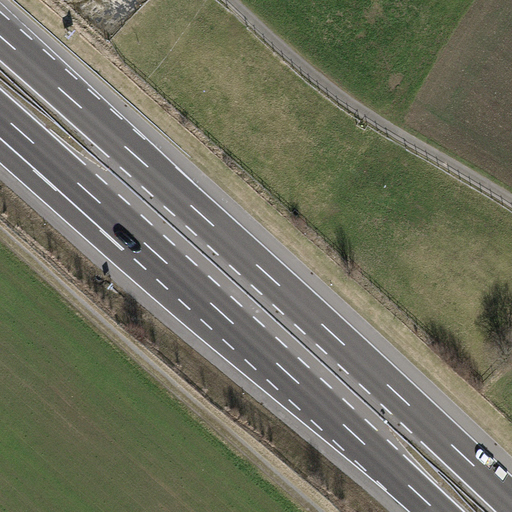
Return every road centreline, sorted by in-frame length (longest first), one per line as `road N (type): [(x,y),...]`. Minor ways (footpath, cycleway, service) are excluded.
road 1 (motorway): [(511,500),(0,35)]
road 2 (motorway): [(0,113),(435,511)]
road 3 (track): [(317,511),(0,231)]
road 4 (track): [(236,0),(379,117),(511,200)]
